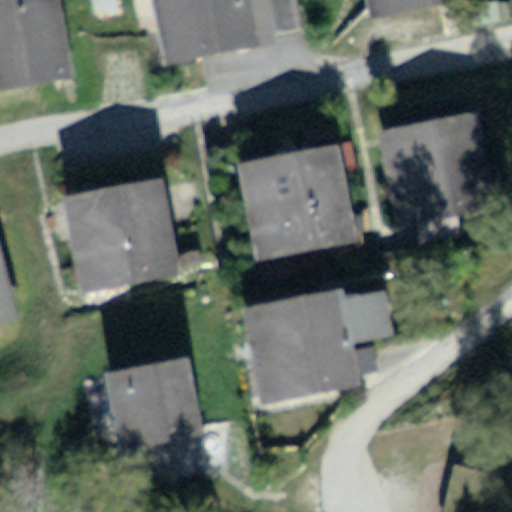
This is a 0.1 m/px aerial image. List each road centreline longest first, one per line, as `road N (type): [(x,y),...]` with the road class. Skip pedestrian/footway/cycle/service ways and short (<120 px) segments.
road 1 (residential): [(0,129),(511,43)]
road 2 (residential): [(511,303),(378,390),(340,428),(332,467),(355,511)]
